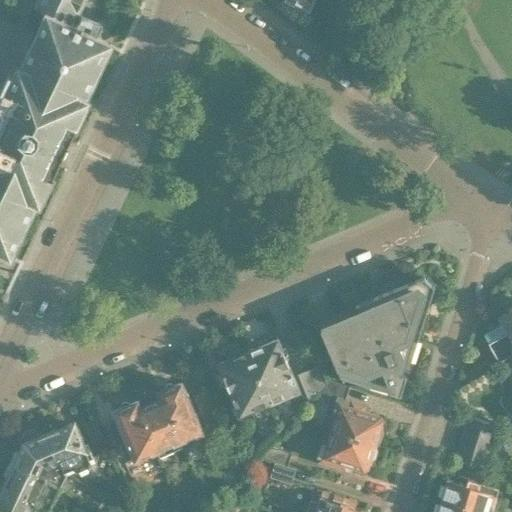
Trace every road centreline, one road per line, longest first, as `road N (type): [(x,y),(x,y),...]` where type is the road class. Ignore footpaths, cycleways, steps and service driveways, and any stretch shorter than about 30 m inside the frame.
road 1 (residential): [(481,206),(403,224),(31,379),(0,377)]
road 2 (residential): [(171,0),(0,363)]
road 3 (residential): [(206,0),(481,206)]
road 4 (residential): [(395,511),(477,255),(481,206)]
